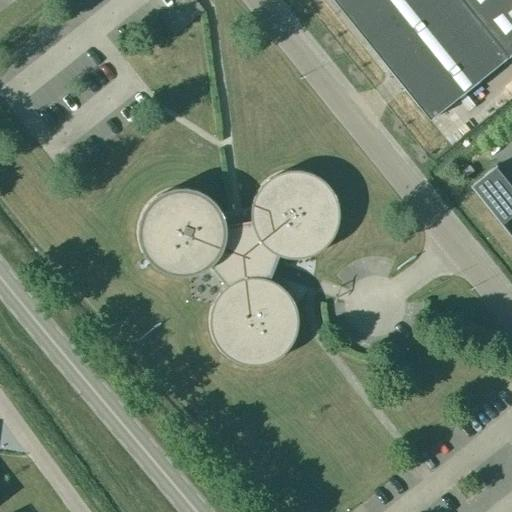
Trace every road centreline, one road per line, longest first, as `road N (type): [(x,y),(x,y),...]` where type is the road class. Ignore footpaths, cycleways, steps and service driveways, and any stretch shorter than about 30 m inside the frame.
road 1 (tertiary): [(511,317),(255,0)]
road 2 (primary): [(195,511),(0,278)]
road 3 (unclassified): [(79,511),(0,405)]
